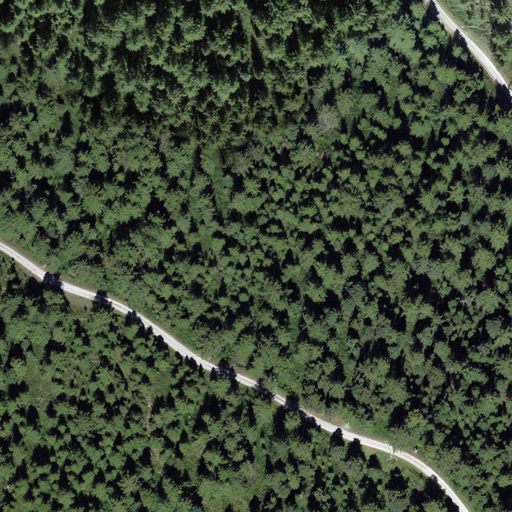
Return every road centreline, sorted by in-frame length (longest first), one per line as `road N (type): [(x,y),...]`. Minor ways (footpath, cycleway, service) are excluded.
road 1 (track): [(0,276),(433,479),(451,511)]
road 2 (track): [(511,137),(398,0)]
